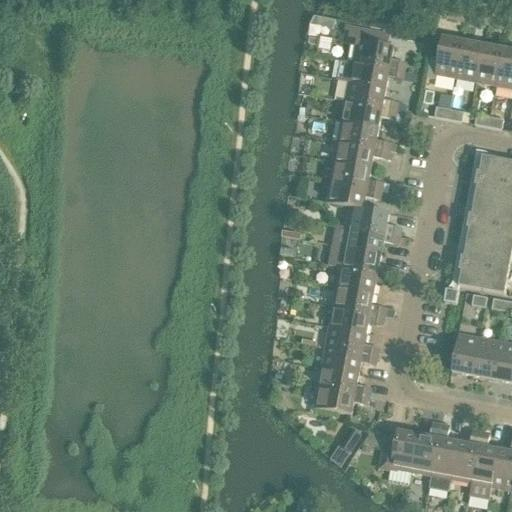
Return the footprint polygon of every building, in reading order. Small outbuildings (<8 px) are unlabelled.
[(354,56),(353,64),(390,71),(391,68),(394,51),(386,49),(389,37),(347,30),(343,53),(354,56)] [(436,77),(456,81),(463,44),(443,40),(436,77)] [(456,81),(476,85),(483,48),(463,44),(456,81)] [(476,85),(496,89),(503,52),(483,48),(476,85)] [(496,89),(511,91),(511,53),(503,52),(496,89)] [(338,82),(349,84),(387,91),(390,75),(390,71),(353,64),(352,64),(341,62),(338,82)] [(391,68),(390,71),(405,74),(406,65),(399,64),(399,65),(391,68)] [(405,74),(390,71),(390,75),(396,81),(396,82),(403,83),(405,74)] [(349,84),(345,104),(383,111),(384,108),(387,91),(349,84)] [(345,104),(341,124),(379,131),(382,115),(383,111),(345,104)] [(384,108),(383,111),(397,114),(399,105),(392,104),(392,105),(384,108)] [(435,120),(448,123),(450,112),(437,110),(435,120)] [(397,114),(383,111),(382,115),(389,121),(389,122),(396,123),(397,114)] [(450,112),(448,123),(462,125),(464,115),(450,112)] [(475,128),(489,130),(490,120),(477,117),(475,128)] [(490,120),(489,130),(502,133),(504,122),(490,120)] [(341,124),(338,144),(375,151),(376,148),(379,131),(341,124)] [(338,144),(334,164),(372,171),(375,155),(375,151),(338,144)] [(376,148),(375,151),(390,154),(391,146),(384,144),(384,145),(376,148)] [(390,154),(375,151),(375,155),(381,161),(381,162),(388,163),(390,154)] [(459,289),(505,297),(511,260),(511,164),(483,159),(459,289)] [(334,164),(330,184),(368,191),(369,188),(372,171),(334,164)] [(327,205),(352,210),(364,211),(367,195),(368,191),(330,184),(327,205)] [(369,188),(368,191),(382,194),(384,186),(377,184),(377,185),(369,188)] [(382,194),(368,191),(367,195),(374,201),(373,202),(380,203),(382,194)] [(352,210),(349,230),(386,237),(387,233),(390,216),(364,211),(352,210)] [(337,228),(333,247),(382,257),(385,240),(386,237),(349,230),(348,230),(337,228)] [(387,233),(386,237),(400,239),(402,231),(395,229),(395,230),(387,233)] [(400,239),(386,237),(385,240),(392,246),(391,247),(398,248),(400,239)] [(329,268),(341,270),(378,277),(379,273),(382,257),(333,247),(329,268)] [(341,270),(337,290),(375,297),(378,281),(378,277),(341,270)] [(379,273),(378,277),(393,279),(394,271),(387,270),(379,273)] [(393,279),(378,277),(378,281),(384,287),(391,288),(393,279)] [(337,290),(333,310),(371,317),(371,313),(375,297),(337,290)] [(488,300),(474,298),(472,308),(486,311),(488,300)] [(492,312),(506,314),(507,304),(494,301),(492,312)] [(333,310),(330,330),(367,337),(370,321),(371,317),(333,310)] [(371,313),(371,317),(385,319),(387,311),(380,310),(371,313)] [(387,311),(385,319),(394,321),(396,313),(387,311)] [(385,319),(371,317),(370,321),(376,327),(383,328),(385,319)] [(330,330),(326,350),(363,357),(364,354),(367,337),(330,330)] [(452,375),(472,378),(479,341),(459,337),(452,375)] [(472,378),(492,382),(499,345),(479,341),(472,378)] [(492,382),(511,385),(511,347),(499,345),(492,382)] [(326,350),(322,370),(360,377),(363,361),(363,357),(326,350)] [(364,354),(363,357),(378,360),(379,351),(372,350),(364,354)] [(378,360),(363,357),(363,361),(369,367),(376,368),(378,360)] [(322,370),(318,390),(356,397),(356,394),(360,377),(322,370)] [(356,397),(318,390),(315,411),(352,418),(354,406),(356,397)] [(356,394),(356,397),(370,400),(372,391),(365,390),(364,390),(356,394)] [(370,400),(356,397),(354,406),(368,409),(370,400)] [(301,426),(302,420),(300,417),(294,421),(298,428),(301,426)] [(435,441),(439,441),(441,427),(433,426),(431,433),(432,433),(435,441)] [(441,427),(439,441),(442,442),(448,436),(449,436),(450,429),(441,427)] [(339,448),(351,456),(362,438),(350,430),(339,448)] [(475,448),(479,449),(482,435),(473,433),(471,440),(472,440),(475,448)] [(391,470),(412,474),(419,438),(398,434),(397,440),(386,438),(383,451),(380,470),(390,472),(391,470)] [(383,451),(386,438),(370,435),(363,447),(362,453),(370,454),(371,449),(383,451)] [(482,435),(479,449),(482,450),(489,443),(489,444),(490,436),(482,435)] [(439,441),(435,441),(419,438),(412,474),(432,478),(439,441)] [(450,494),(452,482),(459,445),(442,442),(439,441),(432,478),(430,490),(450,494)] [(452,482),(472,486),(479,449),(475,448),(459,445),(452,482)] [(479,449),(472,486),(469,498),(490,502),(492,490),(499,453),(482,450),(479,449)] [(511,455),(499,453),(492,490),(511,494),(511,492),(511,455)]
